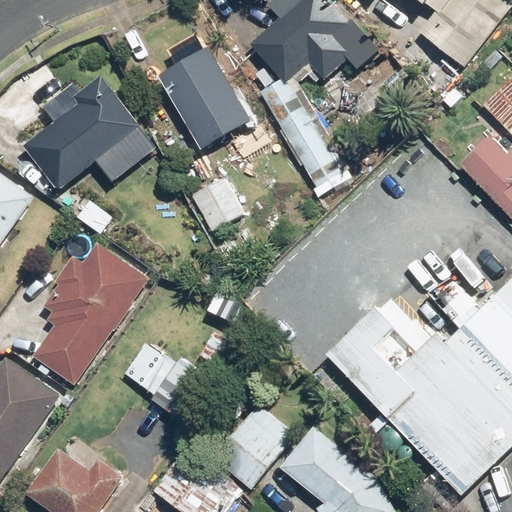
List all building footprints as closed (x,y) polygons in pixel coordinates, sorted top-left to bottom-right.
[(280,0),(249,23),(296,86),(365,36),(338,0),(280,0)] [(511,0),(426,0),(440,12),(424,32),(469,67),(511,13),(511,0)] [(216,50),(168,75),(205,146),(253,121),(216,50)] [(31,142),(64,189),(148,129),(115,82),(31,142)] [(511,82),(490,100),(511,126),(511,82)] [(318,108),(288,124),(321,185),(351,169),(318,108)] [(468,164),(511,209),(511,150),(497,135),(468,164)] [(0,251),(38,196),(0,170),(0,251)] [(199,197),(216,228),(250,208),(232,178),(199,197)] [(119,219),(96,201),(83,217),(105,235),(119,219)] [(52,303),(69,315),(45,350),(82,376),(156,270),(118,244),(101,233),(52,303)] [(511,410),(511,258),(503,249),(396,349),(364,315),(383,297),(366,280),(318,324),(452,466),(511,410)] [(303,283),(287,264),(265,284),(281,303),(303,283)] [(250,307),(222,295),(213,315),(241,327),(250,307)] [(237,340),(218,330),(203,357),(222,368),(237,340)] [(278,372),(260,359),(241,386),(259,399),(278,372)] [(0,373),(0,489),(63,398),(26,372),(26,373),(8,361),(0,373)] [(156,400),(191,423),(217,384),(181,361),(156,400)] [(221,447),(260,483),(301,438),(262,403),(221,447)] [(411,511),(398,489),(336,440),(303,481),(342,511),(411,511)] [(68,448),(33,494),(56,511),(106,511),(123,489),(68,448)] [(158,492),(189,511),(217,511),(235,485),(184,453),(158,492)]
